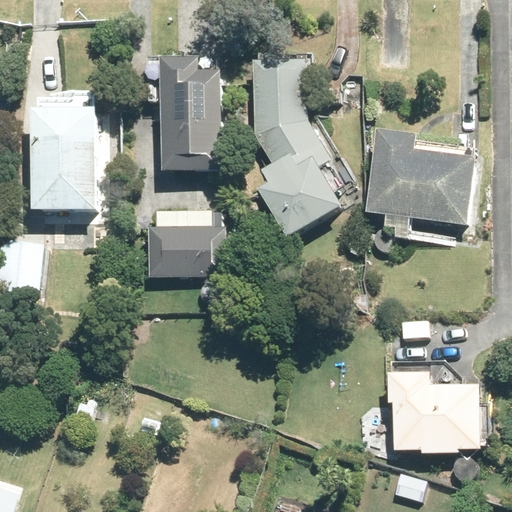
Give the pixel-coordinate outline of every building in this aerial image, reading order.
[(233,179),(232,79),(225,79),(224,62),(167,63),(167,100),(172,99),(173,179),(233,179)] [(301,251),(353,218),(326,175),(338,167),(314,129),(315,64),(268,64),(268,72),(263,72),(263,144),(283,176),(274,182),(283,196),(271,203),(301,251)] [(106,120),(42,121),(44,223),(108,223),(106,120)] [(396,225),(393,244),(417,247),(420,226),(478,234),(487,169),(478,167),(480,154),(388,142),(377,223),(396,225)] [(163,236),(155,236),(156,285),(233,283),(232,266),(238,266),(237,234),(228,234),(227,218),(162,220),(163,236)] [(2,295),(43,299),(49,250),(8,244),(2,295)] [(442,387),(401,387),(401,417),(407,417),(408,463),(433,462),(433,465),(468,465),(468,461),(491,461),(491,398),(442,398),(442,387)] [(86,409),(81,424),(95,429),(100,413),(86,409)] [(149,420),(144,433),(159,439),(163,426),(149,420)]
